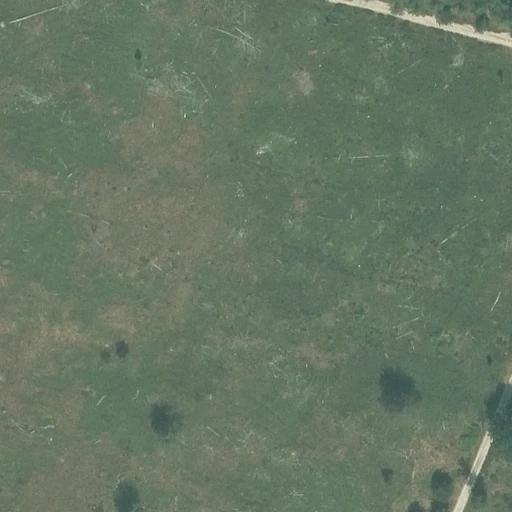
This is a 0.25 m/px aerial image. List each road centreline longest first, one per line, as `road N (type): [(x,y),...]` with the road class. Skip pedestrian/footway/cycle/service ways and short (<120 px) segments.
road 1 (track): [(511,39),(352,0)]
road 2 (track): [(459,511),(511,394)]
